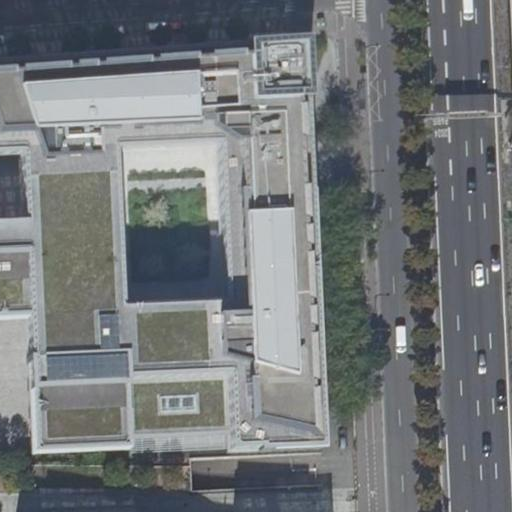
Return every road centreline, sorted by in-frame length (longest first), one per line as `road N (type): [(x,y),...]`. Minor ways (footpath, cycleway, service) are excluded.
road 1 (motorway): [(458,0),(484,511)]
road 2 (primary): [(379,0),(396,511)]
road 3 (residential): [(159,0),(0,11)]
